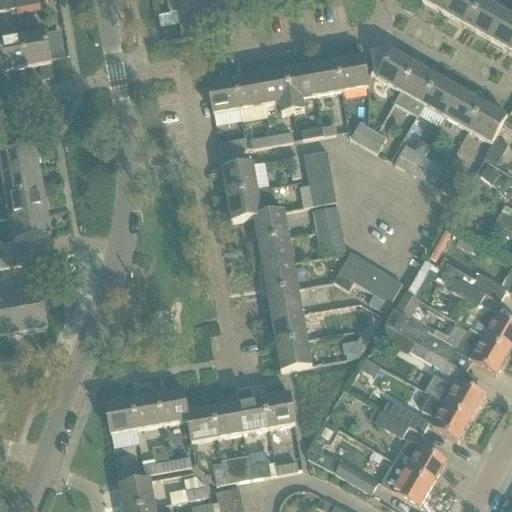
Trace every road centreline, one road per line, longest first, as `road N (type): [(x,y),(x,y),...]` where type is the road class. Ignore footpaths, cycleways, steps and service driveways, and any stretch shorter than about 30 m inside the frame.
road 1 (residential): [(22,511),(120,254),(129,173)]
road 2 (residential): [(233,374),(199,169)]
road 3 (residential): [(129,173),(103,0)]
road 4 (residential): [(199,169),(184,83),(192,66),(247,56)]
road 5 (residential): [(247,56),(365,33),(386,0)]
